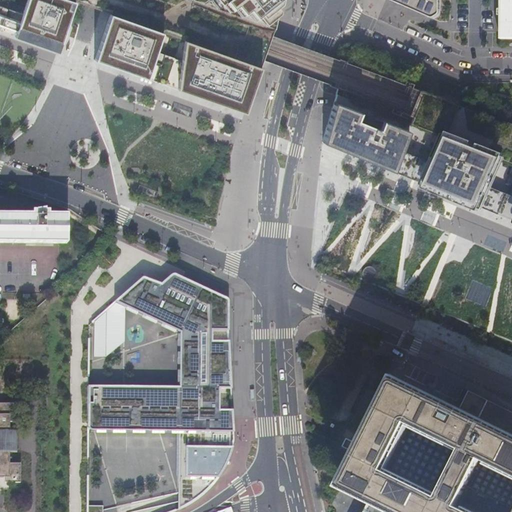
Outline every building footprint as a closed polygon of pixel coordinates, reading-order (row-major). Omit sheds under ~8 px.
[(0,0),(0,29),(57,49),(73,3),(63,0),(0,0)] [(286,0),(203,0),(277,29),(286,0)] [(389,0),(432,18),(434,18),(439,15),(440,14),(440,12),(440,0),(389,0)] [(511,0),(501,0),(502,1),(502,8),(502,38),(511,37),(511,0)] [(109,16),(93,61),(244,113),(260,68),(109,16)] [(409,131),(334,102),(322,142),(341,150),(511,220),(511,195),(490,187),(502,159),(445,137),(434,163),(402,150),(409,131)] [(0,242),(65,244),(65,215),(47,215),(47,211),(29,211),(29,214),(0,214),(0,242)] [(226,300),(175,277),(172,277),(162,286),(143,278),(115,303),(182,332),(180,386),(88,386),(88,429),(92,431),(180,431),(179,507),(207,489),(227,462),(233,440),(233,430),(232,410),(219,410),(219,387),(230,388),(229,342),(212,342),(212,330),(228,330),(227,302),(226,300)] [(511,511),(511,413),(497,406),(471,393),(462,412),(395,379),(362,447),(357,456),(342,487),(371,501),(365,511),(511,511)] [(378,394),(377,394),(365,387),(364,387),(363,388),(362,389),(350,412),(351,414),(364,421),(365,421),(366,420),(367,420),(378,397),(378,395),(378,394)] [(0,477),(7,478),(7,483),(22,483),(22,461),(11,462),(11,450),(19,450),(19,428),(12,428),(12,421),(16,421),(16,401),(0,401),(0,477)] [(343,449),(357,456),(362,447),(348,440),(343,449)] [(102,511),(103,503),(87,502),(86,511),(102,511)]
